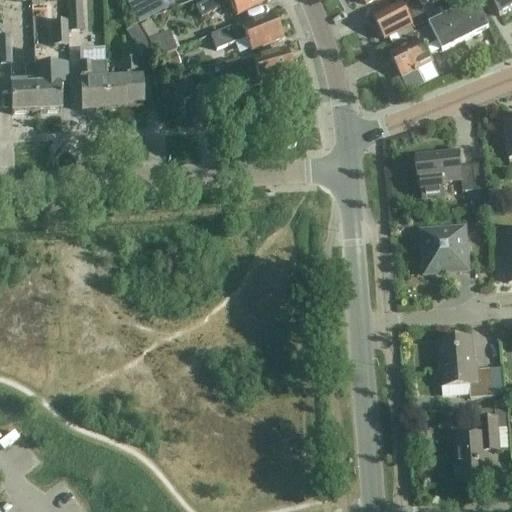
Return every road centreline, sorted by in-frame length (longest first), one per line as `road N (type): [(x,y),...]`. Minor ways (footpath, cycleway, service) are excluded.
road 1 (residential): [(0,186),(346,170)]
road 2 (unclassified): [(373,511),(358,323)]
road 3 (residential): [(347,138),(386,131),(511,80)]
road 4 (unclassified): [(358,323),(346,170)]
road 5 (residential): [(347,138),(309,0)]
road 6 (residential): [(480,314),(358,323)]
